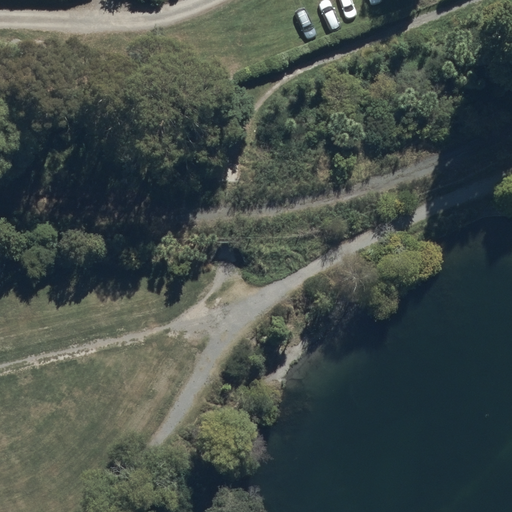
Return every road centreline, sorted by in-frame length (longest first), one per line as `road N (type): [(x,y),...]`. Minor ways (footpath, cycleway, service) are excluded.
road 1 (track): [(511,127),(350,192),(257,208),(144,208),(0,193)]
road 2 (track): [(205,0),(146,20),(0,18)]
